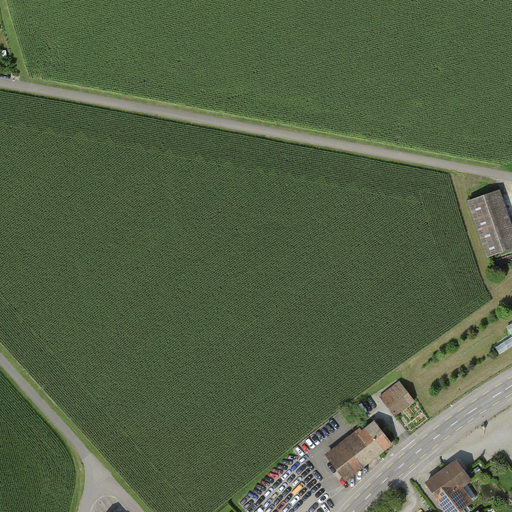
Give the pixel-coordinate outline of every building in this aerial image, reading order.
[(511,224),(500,191),(467,203),(488,260),(511,251),(511,224)] [(511,334),(511,335),(496,343),(498,348),(511,342),(511,318),(506,321),(511,334)] [(400,384),(379,399),(395,421),(416,406),(400,384)] [(327,457),(346,482),(392,447),(374,422),(327,457)] [(482,497),(456,462),(440,473),(467,508),(482,497)] [(462,511),(467,508),(440,473),(425,485),(445,511),(462,511)]
